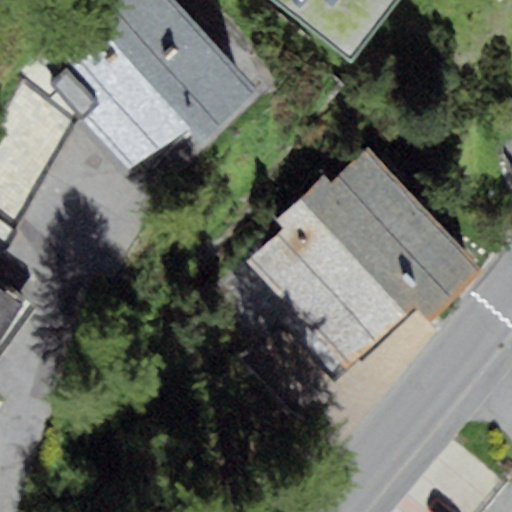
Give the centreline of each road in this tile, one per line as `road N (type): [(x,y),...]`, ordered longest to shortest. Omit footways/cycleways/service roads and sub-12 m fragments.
road 1 (unknown): [(0,482),(94,168)]
road 2 (residential): [(511,285),(320,511)]
